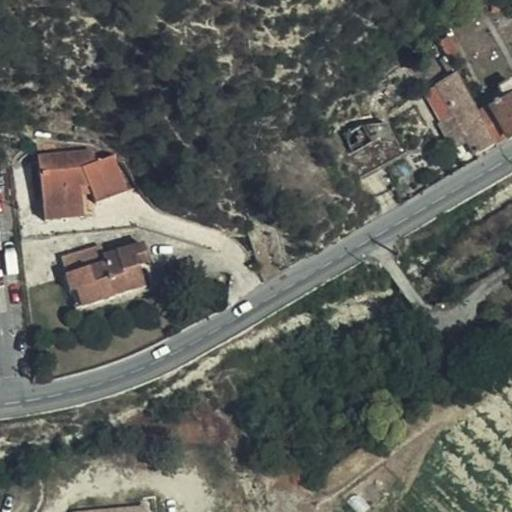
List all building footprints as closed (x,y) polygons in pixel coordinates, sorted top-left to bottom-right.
[(511,7),(511,0),(500,0),(493,2),(494,11),(511,7)] [(450,35),(439,41),(453,67),(464,61),(450,35)] [(475,156),(495,146),(479,116),(457,75),(437,87),(453,117),(438,125),(450,145),(464,137),(475,156)] [(511,84),(510,81),(498,89),(504,101),(479,116),(495,146),(496,146),(511,137),(511,84)] [(360,126),(334,138),(354,176),(402,151),(388,124),(360,126)] [(38,156),(43,211),(84,208),(83,197),(83,189),(90,189),(93,196),(97,204),(137,186),(122,152),(97,162),(91,149),(38,156)] [(83,197),(93,196),(90,189),(83,189),(83,197)] [(84,208),(43,211),(44,222),(85,217),(84,208)] [(43,211),(19,213),(19,218),(21,238),(46,236),(44,222),(43,211)] [(103,256),(101,248),(62,258),(76,311),(115,299),(114,296),(144,288),(138,266),(147,263),(142,245),(103,256)]
